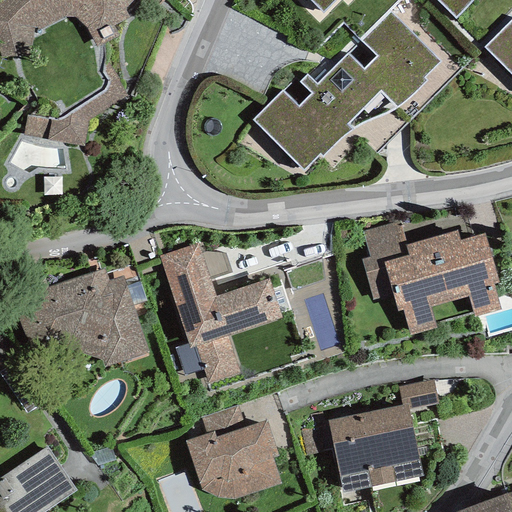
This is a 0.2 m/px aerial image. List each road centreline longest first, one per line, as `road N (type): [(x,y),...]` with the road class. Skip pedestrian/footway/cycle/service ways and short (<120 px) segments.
road 1 (residential): [(206,209),(230,218),(349,209),(511,185)]
road 2 (residential): [(215,0),(169,109),(166,144),(173,175),(206,209)]
road 3 (residential): [(0,268),(206,209)]
